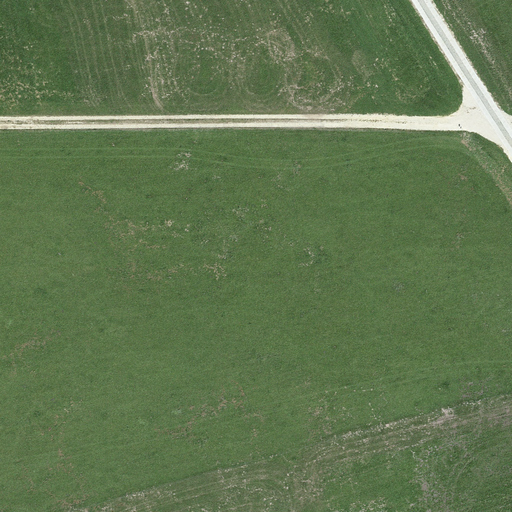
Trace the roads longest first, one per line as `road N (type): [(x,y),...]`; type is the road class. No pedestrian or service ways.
road 1 (track): [(0,127),(497,130)]
road 2 (track): [(511,151),(425,0)]
